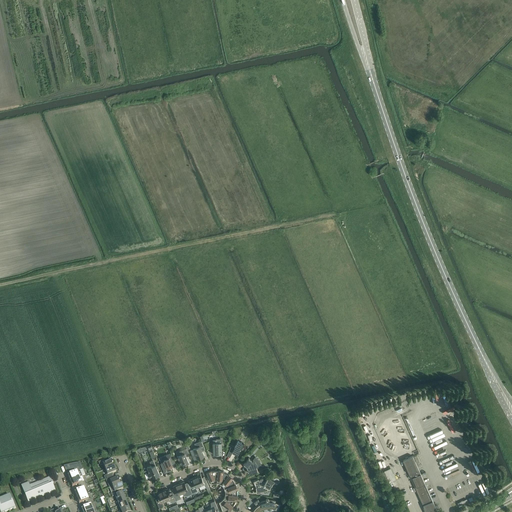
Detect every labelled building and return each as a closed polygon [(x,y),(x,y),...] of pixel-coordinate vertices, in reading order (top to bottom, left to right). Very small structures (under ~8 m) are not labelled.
[(213,447),(207,449),(207,450),(213,447),(213,454),(222,453),(221,442),(216,442),(216,439),(213,440),(213,447)] [(204,443),(207,449),(213,447),(213,440),(204,443)] [(227,456),(230,457),(232,452),(238,455),(241,449),(242,450),(243,447),(242,447),(244,443),(238,440),(234,448),(231,447),(227,456)] [(196,447),(189,450),(193,459),(195,457),(196,459),(203,456),(201,450),(204,449),(201,441),(195,443),(196,447)] [(179,451),(175,452),(177,456),(179,461),(181,465),(189,462),(186,456),(189,455),(187,450),(186,448),(186,446),(182,447),(183,449),(179,451)] [(161,462),(163,467),(165,471),(168,470),(168,472),(173,470),(172,467),(171,468),(170,465),(172,464),(172,463),(175,462),(173,457),(171,452),(164,455),(165,459),(164,459),(164,461),(161,462)] [(403,460),(409,473),(426,511),(437,511),(412,455),(403,460)] [(249,457),(246,460),(243,464),(247,467),(246,467),(248,469),(250,473),(258,471),(256,466),(257,466),(257,464),(255,461),(253,459),(252,460),(249,457)] [(148,472),(150,478),(156,476),(155,474),(159,473),(153,459),(149,461),(151,465),(147,466),(149,472),(148,472)] [(105,470),(114,466),(111,460),(106,462),(105,460),(98,462),(99,465),(103,465),(105,470)] [(68,476),(70,481),(80,477),(85,475),(83,470),(80,471),(79,468),(78,468),(77,464),(69,465),(72,474),(68,476)] [(105,480),(112,477),(111,474),(116,472),(114,466),(105,470),(107,475),(104,477),(105,480)] [(216,482),(217,482),(218,471),(216,470),(215,470),(213,470),(212,471),(211,470),(207,472),(209,478),(207,479),(209,484),(212,483),(213,483),(214,482),(215,482),(216,482)] [(221,484),(229,475),(227,474),(225,473),(223,472),(223,471),(218,470),(218,471),(217,482),(217,483),(218,483),(219,483),(220,483),(221,484)] [(201,474),(195,477),(199,486),(204,484),(206,487),(208,491),(210,490),(206,479),(203,481),(201,474)] [(224,488),(224,489),(235,484),(234,482),(233,480),(232,478),(233,478),(229,475),(221,484),(222,485),(223,486),(224,487),(224,488)] [(21,486),(26,498),(28,503),(56,491),(52,482),(53,482),(51,477),(30,486),(29,483),(21,486)] [(78,484),(79,487),(86,485),(84,482),(82,482),(80,477),(70,481),(72,487),(78,484)] [(109,488),(121,483),(119,477),(113,480),(112,477),(105,480),(106,483),(107,482),(109,488)] [(192,485),(189,486),(192,493),(198,491),(196,487),(199,486),(195,477),(190,479),(192,485)] [(258,479),(253,481),(255,486),(256,486),(256,487),(256,493),(262,492),(262,491),(263,491),(264,491),(265,491),(266,491),(267,491),(267,490),(268,490),(269,489),(270,489),(271,489),(275,482),(269,478),(268,479),(267,479),(268,478),(265,482),(264,482),(263,478),(262,478),(261,478),(261,479),(260,479),(260,480),(259,480),(258,479)] [(184,481),(178,484),(182,493),(183,495),(187,495),(192,493),(189,486),(187,488),(184,481)] [(112,497),(115,496),(119,494),(118,491),(123,489),(121,483),(109,488),(112,493),(111,494),(112,497)] [(173,493),(173,494),(176,500),(181,498),(179,494),(182,493),(178,484),(173,486),(175,492),(173,493)] [(225,493),(225,494),(237,495),(237,493),(237,491),(237,489),(238,488),(236,484),(235,484),(224,489),(225,489),(225,490),(225,491),(225,492),(225,493)] [(75,493),(77,498),(87,494),(85,488),(87,488),(86,485),(79,487),(80,490),(75,493)] [(167,488),(162,490),(166,500),(169,499),(170,501),(173,502),(176,501),(176,500),(173,494),(170,495),(167,488)] [(156,500),(159,508),(163,507),(163,504),(162,502),(166,500),(162,490),(156,493),(159,499),(156,500)] [(115,496),(117,501),(125,498),(123,492),(119,494),(115,496)] [(85,501),(86,504),(92,501),(91,498),(89,499),(87,494),(77,498),(79,503),(85,501)] [(224,498),(223,498),(233,506),(234,504),(234,503),(235,501),(236,500),(237,500),(237,495),(225,494),(225,495),(224,496),(224,497),(224,498)] [(0,511),(5,511),(15,508),(10,495),(0,499),(0,511)] [(117,501),(119,506),(127,503),(125,498),(117,501)] [(219,502),(223,511),(224,511),(225,511),(226,511),(228,510),(229,509),(230,510),(233,506),(223,498),(223,499),(222,500),(221,500),(220,501),(219,502)] [(251,511),(252,511),(260,511),(262,511),(265,509),(267,508),(270,508),(271,508),(273,509),(275,510),(279,504),(278,503),(276,503),(275,502),(272,502),(269,501),(269,500),(269,499),(268,499),(268,498),(267,498),(266,499),(266,500),(264,500),(263,501),(261,501),(260,502),(258,499),(254,502),(256,505),(257,506),(255,507),(254,509),(253,511),(252,510),(251,511)] [(211,507),(208,508),(209,511),(216,511),(215,508),(217,507),(215,500),(211,502),(211,507)] [(81,509),(82,511),(90,511),(94,510),(96,510),(92,501),(86,504),(87,507),(81,509)] [(119,506),(121,511),(129,508),(127,503),(119,506)]
